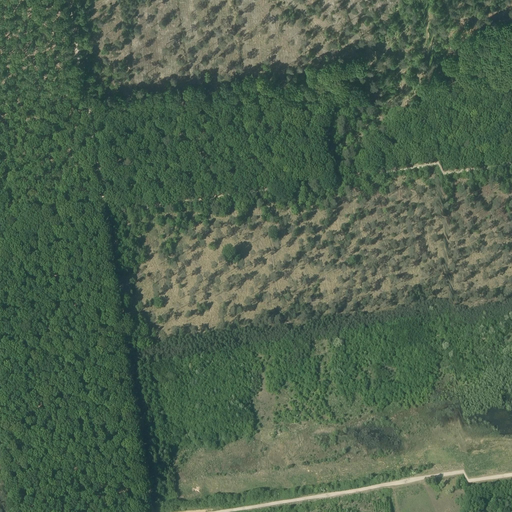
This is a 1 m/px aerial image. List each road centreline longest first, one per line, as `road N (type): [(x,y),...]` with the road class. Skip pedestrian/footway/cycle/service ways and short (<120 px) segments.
road 1 (track): [(511,164),(107,225)]
road 2 (track): [(511,475),(289,511)]
road 3 (track): [(107,225),(132,394)]
road 4 (track): [(84,72),(107,225)]
road 5 (track): [(0,416),(132,394)]
